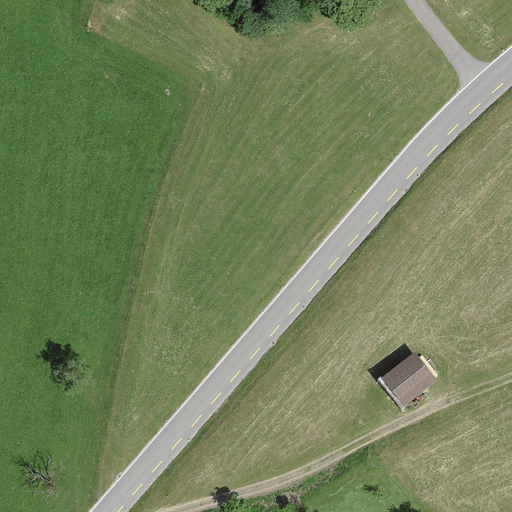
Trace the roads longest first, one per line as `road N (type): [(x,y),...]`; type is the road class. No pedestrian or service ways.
road 1 (tertiary): [(483,87),(107,511)]
road 2 (track): [(511,380),(284,493),(205,511)]
